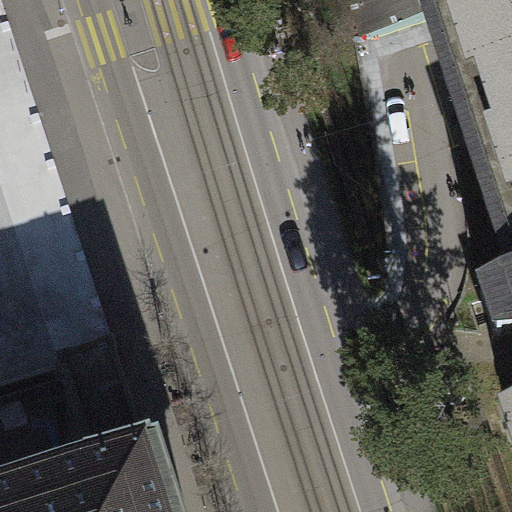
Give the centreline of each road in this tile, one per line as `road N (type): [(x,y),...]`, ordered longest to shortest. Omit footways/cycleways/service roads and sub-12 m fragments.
road 1 (primary): [(91,0),(260,511)]
road 2 (primary): [(381,511),(221,0)]
